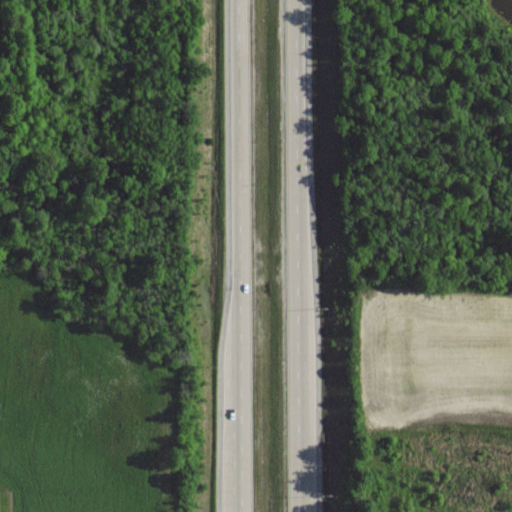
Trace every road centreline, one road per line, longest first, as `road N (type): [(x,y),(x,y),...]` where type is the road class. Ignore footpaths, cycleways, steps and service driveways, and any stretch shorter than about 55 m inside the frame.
road 1 (motorway): [(305,511),(300,0)]
road 2 (motorway): [(240,0),(243,511)]
road 3 (motorway): [(242,302),(232,511)]
